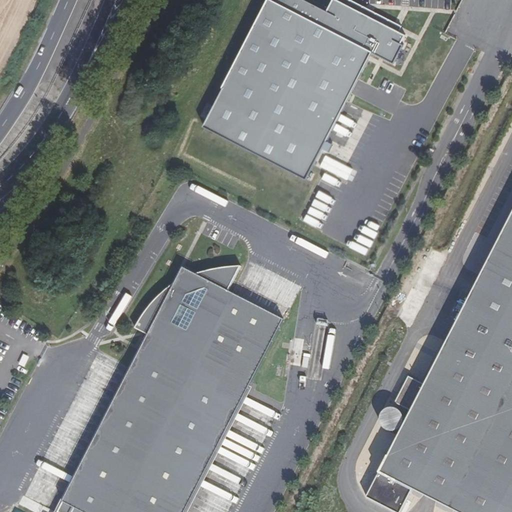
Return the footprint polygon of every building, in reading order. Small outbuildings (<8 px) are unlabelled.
[(304,0),(268,0),(205,126),(308,178),(370,55),(393,67),(408,34),(338,0),(333,0),(327,12),(304,0)] [(511,511),(511,216),(380,474),(454,511),(511,511)] [(189,511),(288,321),(230,291),(243,268),(236,268),(229,269),(220,270),(210,272),(200,276),(186,269),(180,280),(173,286),(166,291),(159,298),(153,304),(148,312),(143,320),(138,330),(151,336),(61,511),(189,511)] [(405,302),(417,308),(421,300),(409,295),(405,302)] [(23,354),(20,365),(26,367),(30,356),(23,354)] [(277,407),(249,407),(249,417),(277,418),(277,407)] [(233,431),(230,436),(257,450),(260,444),(233,431)] [(56,506),(59,500),(32,488),(29,494),(56,506)] [(202,490),(199,495),(226,507),(229,501),(202,490)]
